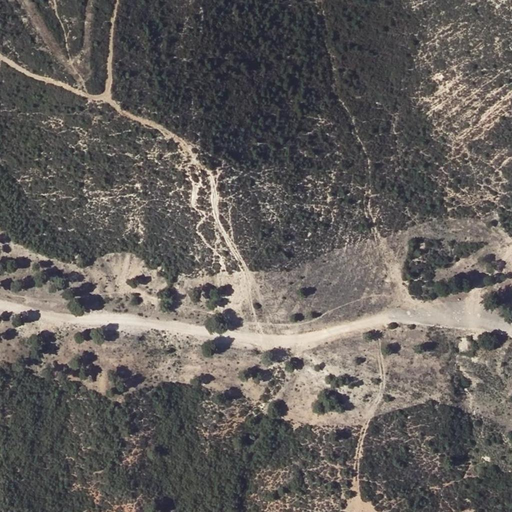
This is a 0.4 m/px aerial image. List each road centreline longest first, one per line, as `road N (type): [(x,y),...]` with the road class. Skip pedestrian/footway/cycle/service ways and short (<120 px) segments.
road 1 (track): [(0,300),(91,323),(306,340),(398,314),(511,329)]
road 2 (track): [(0,40),(24,60),(103,90),(112,82),(119,0)]
